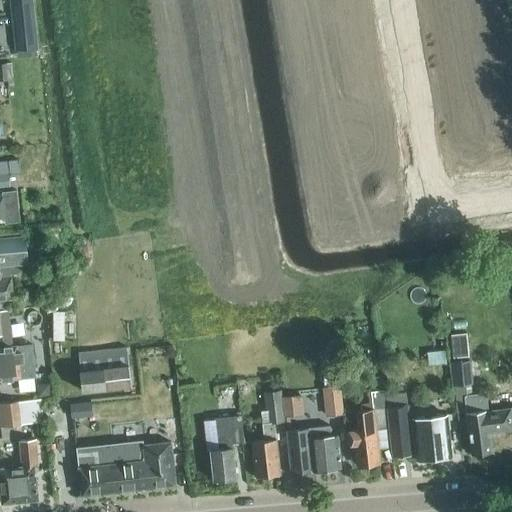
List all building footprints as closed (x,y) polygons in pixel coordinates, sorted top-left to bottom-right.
[(358,20),(354,0),(337,0),(317,4),(321,26),(358,20)] [(36,11),(12,13),(15,49),(39,48),(36,11)] [(288,32),(296,31),(294,19),(286,20),(288,32)] [(358,20),(321,26),(324,48),(362,42),(358,20)] [(282,43),(284,55),(292,54),(290,42),(282,43)] [(366,65),(362,42),(324,48),(328,71),(366,65)] [(292,56),(284,57),(286,69),(294,68),(292,56)] [(0,188),(9,187),(8,174),(0,174),(0,188)] [(19,223),(16,191),(0,192),(0,218),(4,218),(5,224),(19,223)] [(0,310),(4,310),(3,300),(13,299),(10,274),(18,273),(17,261),(25,260),(23,240),(0,241),(0,310)] [(461,275),(460,267),(452,269),(446,277),(446,285),(454,284),(461,275)] [(20,306),(33,305),(32,295),(19,296),(20,306)] [(0,310),(0,380),(17,379),(19,394),(36,392),(34,377),(31,344),(25,344),(14,345),(10,309),(4,310),(0,310)] [(82,392),(130,386),(126,347),(78,353),(82,392)] [(471,367),(470,360),(451,362),(453,386),(473,384),(481,383),(479,366),(471,367)] [(485,393),(468,395),(467,386),(453,387),(456,413),(466,412),(471,454),(491,452),(488,432),(511,429),(511,407),(509,407),(509,409),(487,412),(485,393)] [(276,439),(274,423),(283,422),(280,390),(263,392),(267,424),(262,424),(264,440),(252,442),(255,477),(280,474),(276,439)] [(330,417),(344,415),(342,390),(327,392),(330,417)] [(382,395),(385,424),(388,424),(392,456),(412,454),(411,444),(415,443),(416,459),(451,456),(446,416),(412,419),(413,433),(409,433),(405,392),(382,395)] [(374,426),(385,424),(382,395),(371,396),(372,410),(357,412),(359,430),(349,431),(350,444),(354,444),(356,466),(378,463),(374,426)] [(287,416),(302,415),(301,396),(285,398),(287,416)] [(42,421),(39,398),(19,401),(19,400),(0,402),(0,427),(22,424),(42,421)] [(90,401),(69,404),(71,419),(92,416),(90,401)] [(217,450),(210,451),(213,481),(235,479),(231,444),(244,443),(241,416),(241,415),(214,418),(214,419),(217,450)] [(331,436),(330,427),(287,431),(290,468),(291,468),(291,473),(340,468),(337,435),(331,436)] [(0,493),(1,504),(38,501),(36,482),(39,480),(35,440),(19,442),(21,468),(0,469),(0,493)] [(142,441),(76,448),(78,469),(79,469),(81,495),(175,485),(170,442),(157,444),(152,444),(143,445),(142,441)]
